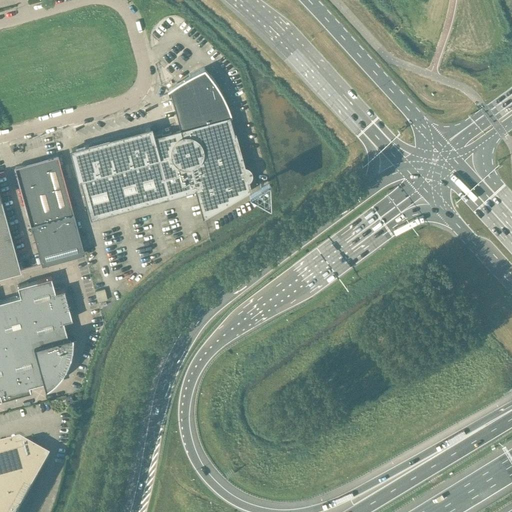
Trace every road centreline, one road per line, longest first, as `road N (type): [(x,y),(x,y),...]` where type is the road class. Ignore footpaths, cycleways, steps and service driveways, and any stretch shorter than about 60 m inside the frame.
road 1 (motorway): [(265,511),(226,496),(192,455),(183,421),(188,384),(223,336),(422,189)]
road 2 (motorway): [(402,170),(269,264),(190,333),(162,394),(134,511)]
road 3 (secondary): [(240,0),(402,170)]
road 4 (motorway): [(511,413),(483,420),(347,497),(300,511)]
road 5 (unclassified): [(0,136),(135,93),(143,69),(131,19)]
road 6 (secondary): [(441,150),(305,0)]
road 7 (motorway): [(511,418),(356,511)]
road 8 (secondary): [(422,189),(511,286)]
